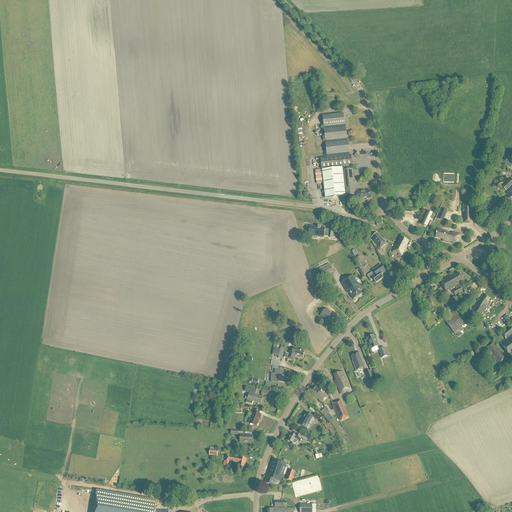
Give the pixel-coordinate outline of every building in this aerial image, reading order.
[(345,128),(343,114),(322,116),(327,159),(321,159),(325,199),(355,195),(356,201),(366,200),(366,199),(371,199),(370,191),(365,192),(364,191),(362,191),(362,190),(355,191),(352,169),(352,170),(351,167),(352,167),(351,156),(350,156),(348,142),(347,142),(346,128),(345,128)] [(511,160),(506,157),(503,163),(511,168),(511,165),(511,160)] [(511,180),(510,179),(502,187),(506,191),(511,185),(511,180)] [(462,205),(462,213),(463,213),(463,224),(471,224),(472,216),(472,205),(469,205),(469,206),(466,206),(466,205),(462,205)] [(437,219),(443,222),(447,212),(441,209),(437,219)] [(435,215),(425,211),(419,224),(426,227),(430,219),(433,220),(435,215)] [(324,230),(325,229),(321,228),(318,227),(318,228),(310,227),(309,236),(314,237),(314,235),(319,235),(319,237),(323,238),(324,237),(324,230)] [(438,229),(435,239),(443,241),(442,242),(456,246),(458,239),(460,240),(461,235),(452,233),(452,234),(447,233),(447,232),(438,229)] [(385,244),(377,234),(372,238),(380,248),(385,244)] [(409,242),(400,238),(396,247),(395,246),(392,253),(396,254),(396,253),(399,255),(399,256),(403,258),(406,251),(405,251),(407,248),(406,247),(409,242)] [(334,272),(329,264),(319,269),(323,278),(334,272)] [(386,272),(381,265),(373,271),(376,275),(372,278),(376,283),(383,279),(381,275),(386,272)] [(447,293),(459,287),(459,285),(464,283),(460,274),(454,277),(451,276),(440,282),(447,293)] [(353,275),(341,282),(348,293),(350,294),(353,299),(362,295),(360,291),(362,291),(353,275)] [(460,287),(453,291),(455,296),(463,292),(460,287)] [(492,300),(483,294),(471,313),(478,318),(481,314),(482,314),(483,313),(483,314),(489,305),(487,304),(489,301),(491,302),(492,300)] [(320,300),(331,310),(334,306),(324,297),(320,300)] [(458,297),(448,301),(452,308),(461,304),(458,297)] [(335,317),(326,309),(320,316),(326,321),(327,321),(330,323),(335,317)] [(458,315),(459,315),(456,311),(444,320),(455,335),(463,329),(460,326),(464,324),(458,315)] [(468,314),(465,311),(460,317),(464,320),(468,314)] [(511,336),(507,341),(501,345),(510,358),(511,356),(511,328),(511,327),(502,334),(506,340),(511,335),(511,336)] [(376,342),(374,336),(367,338),(369,344),(371,350),(379,347),(377,342),(376,342)] [(286,341),(287,342),(286,344),(292,347),(295,340),(288,337),(286,341)] [(505,360),(493,344),(485,349),(503,372),(508,368),(502,362),(505,360)] [(273,355),(279,357),(278,358),(282,359),(285,346),(282,345),(281,350),(274,348),(273,355)] [(296,357),(296,356),(303,358),(305,353),(301,351),(294,348),(293,353),(290,352),(287,359),(294,361),(295,357),(296,357)] [(388,356),(384,348),(379,350),(382,358),(388,356)] [(361,361),(358,354),(352,357),(353,361),(352,361),(356,371),(364,368),(362,361),(361,361)] [(272,374),(271,383),(272,383),(276,383),(278,383),(278,382),(287,383),(288,377),(283,376),(284,372),(275,371),(275,375),(272,374)] [(336,381),(335,381),(341,395),(351,390),(342,372),(334,376),(336,381)] [(246,387),(245,392),(249,394),(250,394),(248,401),(247,400),(247,403),(252,404),(253,402),(261,405),(263,398),(255,395),(255,393),(256,394),(257,391),(251,389),(246,387)] [(318,389),(316,388),(312,392),(314,393),(313,394),(315,397),(316,397),(322,403),(328,398),(319,388),(318,389)] [(264,399),(263,405),(272,408),(274,402),(264,399)] [(333,404),(341,421),(349,418),(344,408),(342,405),(343,405),(340,400),(338,401),(338,402),(336,403),(335,403),(333,404)] [(326,408),(321,413),(325,418),(330,413),(326,408)] [(253,409),(252,412),(255,413),(253,416),(252,415),(249,424),(257,427),(261,416),(259,415),(260,412),(253,409)] [(313,417),(306,413),(299,425),(306,429),(313,417)] [(327,432),(329,430),(333,437),(337,434),(332,426),(329,423),(323,427),(327,432)] [(302,438),(295,433),(293,435),(292,434),(288,441),(293,444),(294,444),(295,444),(296,444),(297,443),(298,441),(300,442),(302,438)] [(241,435),(240,443),(251,444),(252,436),(241,435)] [(225,461),(224,461),(223,465),(224,466),(228,467),(228,462),(229,462),(233,463),(233,462),(239,463),(238,466),(245,468),(246,459),(239,458),(239,459),(233,458),(233,457),(230,457),(226,457),(225,461)] [(287,464),(272,460),(267,476),(268,476),(265,483),(273,486),(275,480),(281,482),(287,464)] [(295,472),(289,470),(286,480),(292,482),(295,472)] [(96,491),(92,511),(153,511),(155,501),(96,491)]
